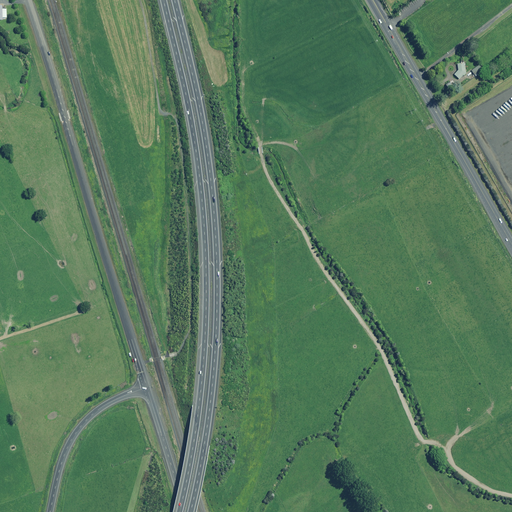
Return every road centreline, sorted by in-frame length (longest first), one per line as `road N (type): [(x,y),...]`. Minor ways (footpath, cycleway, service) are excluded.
road 1 (motorway): [(180,511),(196,422),(205,263),(197,160),(163,0)]
road 2 (motorway): [(175,0),(208,161),(216,262),(211,387),(192,511)]
road 3 (track): [(260,153),(378,343),(425,441),(511,496)]
road 4 (unclassified): [(28,0),(147,387)]
road 5 (secondary): [(511,243),(373,0)]
road 6 (unclassified): [(147,387),(106,403),(82,424),(65,450),(49,511)]
road 7 (unclassified): [(182,511),(147,387)]
